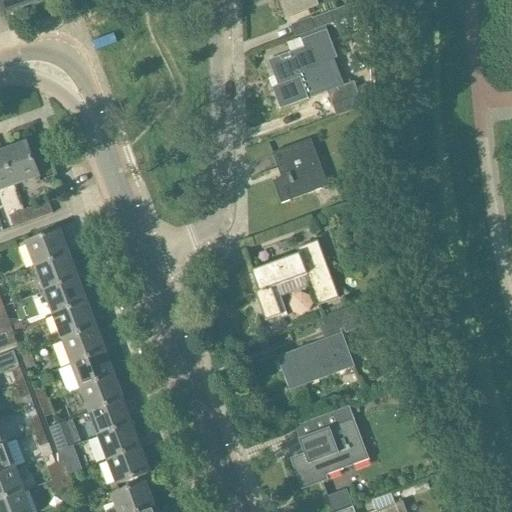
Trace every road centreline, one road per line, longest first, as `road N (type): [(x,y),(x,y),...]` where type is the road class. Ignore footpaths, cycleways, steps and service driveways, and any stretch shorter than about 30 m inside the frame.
road 1 (residential): [(221,0),(220,229),(146,267)]
road 2 (residential): [(0,74),(44,70),(78,98),(146,267)]
road 3 (residential): [(146,267),(240,511)]
